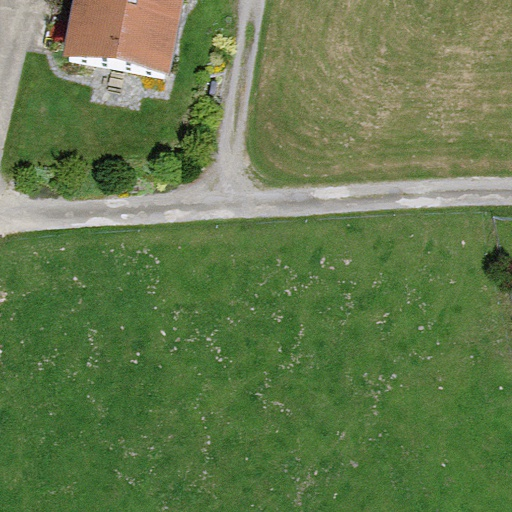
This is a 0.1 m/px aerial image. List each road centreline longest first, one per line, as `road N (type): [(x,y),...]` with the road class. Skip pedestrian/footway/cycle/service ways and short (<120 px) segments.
road 1 (unclassified): [(0,217),(511,203)]
road 2 (track): [(223,211),(257,0)]
